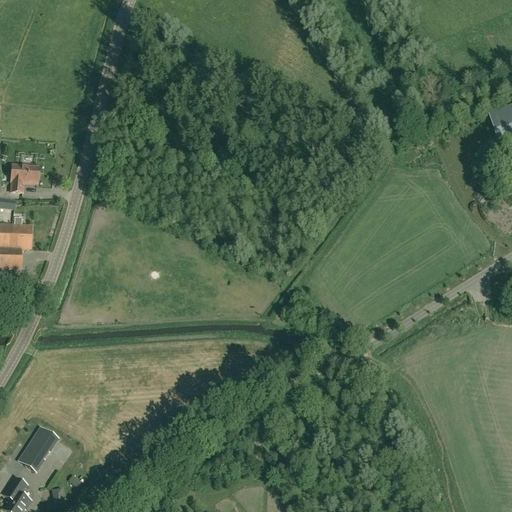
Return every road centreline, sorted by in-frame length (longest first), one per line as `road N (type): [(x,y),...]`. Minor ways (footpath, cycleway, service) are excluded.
road 1 (unclassified): [(126,511),(280,388),(358,354),(511,258)]
road 2 (tertiary): [(32,322),(130,0)]
